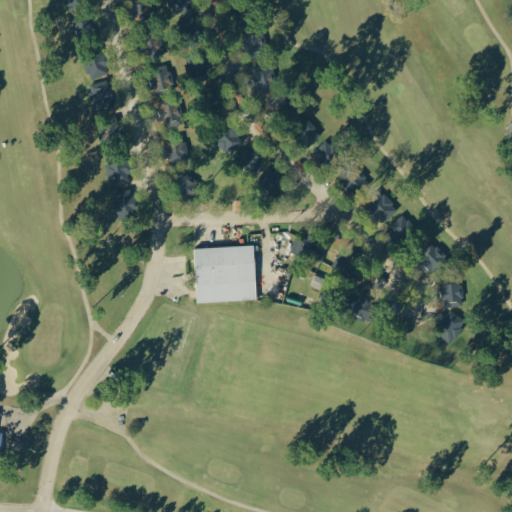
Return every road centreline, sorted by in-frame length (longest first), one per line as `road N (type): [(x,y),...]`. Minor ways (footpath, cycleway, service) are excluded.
road 1 (residential): [(40,511),(72,411),(153,273),(155,179),(116,0),(340,212)]
road 2 (residential): [(157,221),(340,212),(401,270)]
